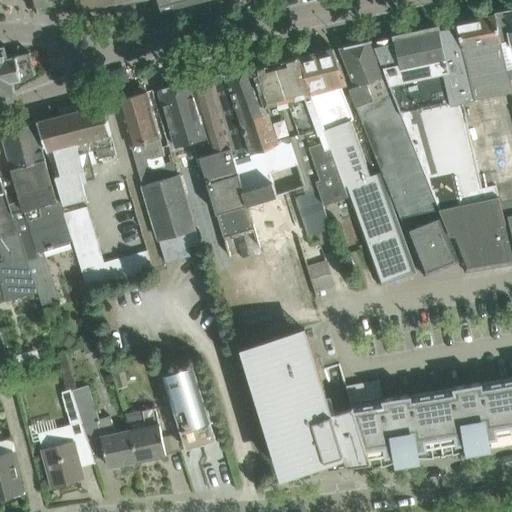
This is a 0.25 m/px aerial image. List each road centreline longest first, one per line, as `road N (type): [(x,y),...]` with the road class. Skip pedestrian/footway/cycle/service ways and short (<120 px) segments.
road 1 (unclassified): [(402,0),(89,58)]
road 2 (unclassified): [(511,474),(322,506),(228,511)]
